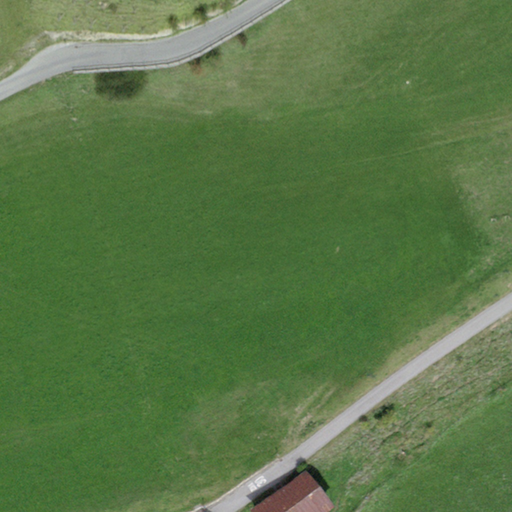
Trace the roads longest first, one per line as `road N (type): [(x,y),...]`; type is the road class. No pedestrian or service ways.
road 1 (track): [(217,511),(511,300)]
road 2 (unclassified): [(265,0),(208,35),(94,56),(0,90)]
